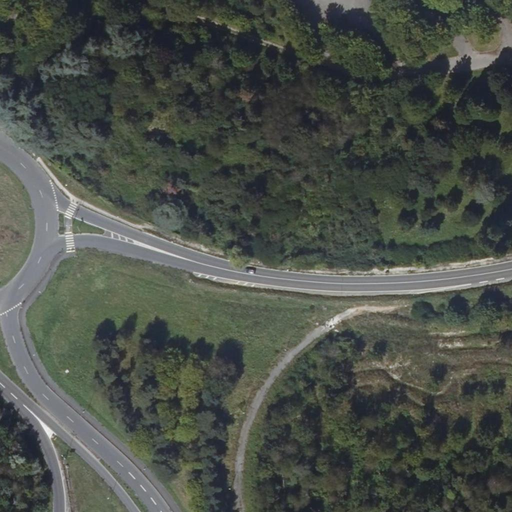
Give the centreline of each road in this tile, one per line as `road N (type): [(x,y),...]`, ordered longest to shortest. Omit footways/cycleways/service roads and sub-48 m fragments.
road 1 (secondary): [(511,270),(365,284),(192,261)]
road 2 (secondary): [(159,511),(134,477),(38,388),(21,360),(8,296)]
road 3 (secondary): [(192,261),(71,210),(40,187)]
road 4 (secondary): [(18,400),(91,460),(134,511)]
road 5 (secondary): [(37,261),(68,245),(95,243),(192,261)]
road 6 (trunk): [(18,400),(46,446),(57,511)]
